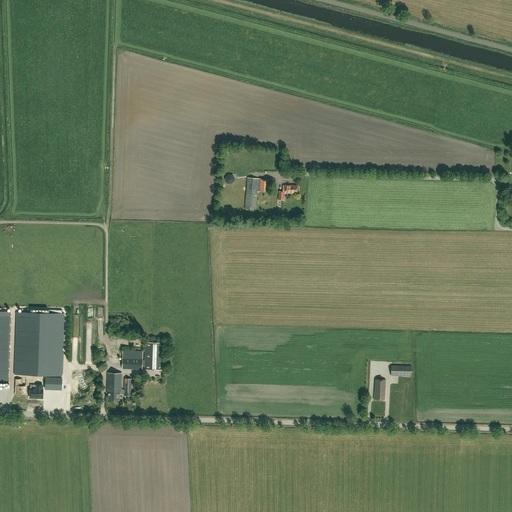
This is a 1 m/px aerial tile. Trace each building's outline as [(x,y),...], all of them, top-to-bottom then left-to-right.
[(236,146),(236,149),(225,148),(225,155),(229,155),(229,151),(239,151),(239,146),(236,146)] [(232,175),(226,175),(224,179),(226,183),(231,184),(234,180),(232,175)] [(247,178),(246,191),(245,209),(256,210),(257,191),(269,192),(270,180),(247,178)] [(0,381),(8,382),(8,373),(9,373),(11,312),(6,312),(6,308),(0,308),(0,381)] [(16,312),(14,374),(63,376),(65,310),(20,309),(20,312),(16,312)] [(144,369),(164,370),(165,343),(145,342),(144,360),(142,360),(142,351),(123,351),(122,368),(142,369),(144,369)] [(99,364),(104,364),(107,359),(104,355),(100,355),(97,359),(99,364)] [(411,366),(391,366),(391,376),(411,376),(411,366)] [(359,391),(372,391),(372,370),(359,370),(359,391)] [(131,396),(132,379),(125,379),(124,390),(122,390),(122,388),(121,388),(122,373),(107,373),(107,392),(108,392),(108,400),(119,400),(120,394),(124,394),(124,395),(131,396)] [(46,377),(45,389),(61,390),(62,378),(46,377)] [(385,380),(375,379),(374,399),(384,400),(385,380)] [(16,393),(26,394),(27,384),(17,383),(16,393)] [(43,398),(43,389),(42,389),(42,385),(36,385),(36,389),(30,389),(30,398),(43,398)]
